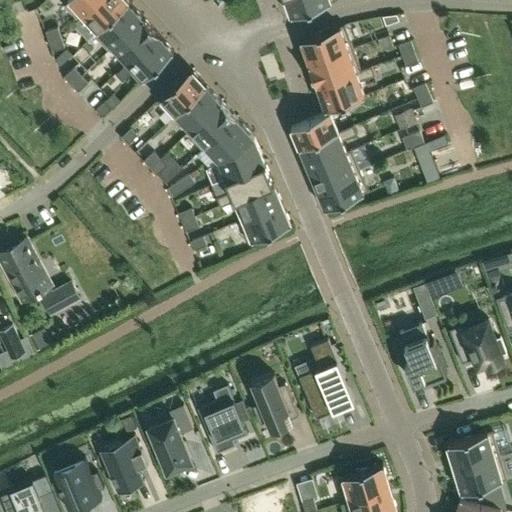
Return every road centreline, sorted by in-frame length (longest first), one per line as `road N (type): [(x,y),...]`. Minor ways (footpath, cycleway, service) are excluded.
road 1 (residential): [(270,118),(399,426)]
road 2 (residential): [(199,46),(97,148),(0,214)]
road 3 (residential): [(399,426),(155,511)]
road 4 (residential): [(413,3),(467,160)]
road 5 (residential): [(413,3),(361,8),(283,31)]
